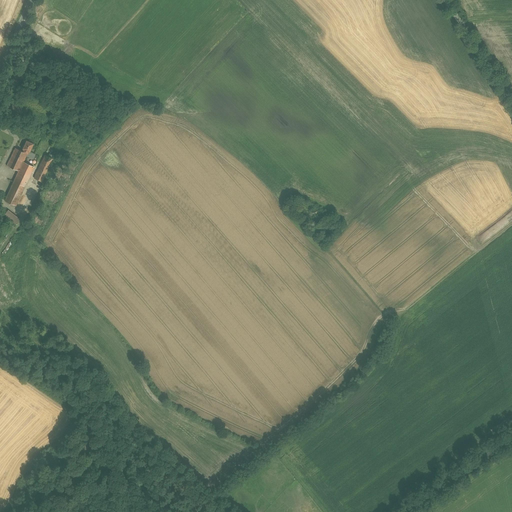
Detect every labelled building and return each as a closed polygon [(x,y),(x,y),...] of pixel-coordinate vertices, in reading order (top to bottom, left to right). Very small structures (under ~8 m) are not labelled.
[(18,66),(10,81),(18,85),(26,69),(18,66)] [(27,109),(10,105),(7,117),(24,121),(27,109)] [(33,143),(27,140),(25,145),(23,145),(22,147),(23,148),(23,149),(22,151),(15,148),(13,153),(25,158),(28,151),(29,152),(29,151),(33,143)] [(34,167),(24,162),(27,155),(27,156),(28,156),(33,158),(35,154),(29,151),(29,152),(28,151),(25,158),(21,166),(32,171),(34,167)] [(32,171),(21,166),(25,158),(13,153),(7,165),(19,170),(5,200),(16,205),(32,171)] [(45,155),(34,178),(42,181),(53,158),(45,155)] [(20,219),(8,210),(5,215),(16,224),(20,219)]
